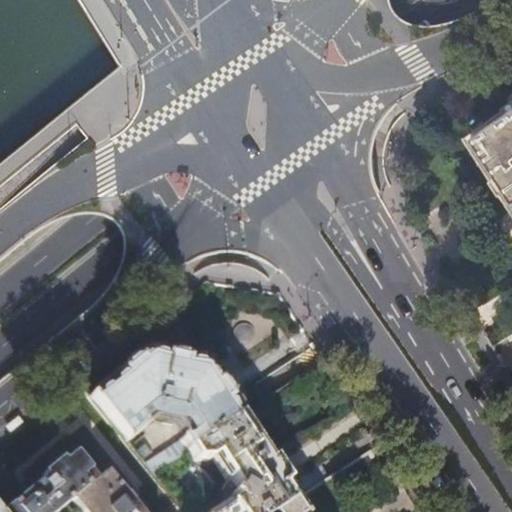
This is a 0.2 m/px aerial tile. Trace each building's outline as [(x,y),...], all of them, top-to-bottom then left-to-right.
[(511,114),(476,140),(490,163),(511,196),(511,114)] [(245,323),(240,324),(239,324),(236,326),(234,330),(233,334),(233,338),(235,341),(238,344),(243,345),(248,344),(251,342),(253,339),(254,336),(254,331),(251,326),(249,324),(245,323)] [(511,337),(510,335),(493,344),(503,363),(511,358),(511,337)] [(121,372),(91,397),(127,442),(154,420),(175,425),(182,436),(182,440),(144,462),(152,472),(187,450),(240,416),(265,400),(255,386),(231,402),(230,400),(218,384),(206,365),(176,360),(147,351),(121,372)] [(277,511),(294,501),(321,484),(332,477),(324,464),(286,488),(284,484),(285,483),(271,462),(269,462),(260,448),(240,416),(187,450),(195,461),(210,460),(216,457),(233,485),(227,488),(226,494),(234,499),(230,505),(218,511),(277,511)] [(16,503),(4,511),(62,511),(75,502),(83,511),(140,511),(134,504),(119,486),(119,485),(109,473),(98,482),(76,455),(66,462),(64,459),(56,465),(48,472),(51,475),(16,503)] [(119,486),(134,504),(144,497),(134,484),(128,478),(119,485),(119,486)] [(301,511),(294,501),(277,511),(301,511)]
